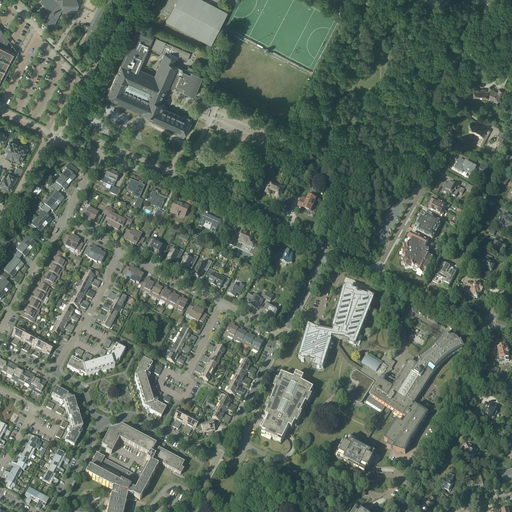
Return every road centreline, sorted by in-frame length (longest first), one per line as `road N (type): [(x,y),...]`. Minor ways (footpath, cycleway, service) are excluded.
road 1 (residential): [(375,272),(432,169),(439,72),(461,57),(511,75)]
road 2 (residential): [(325,251),(98,151)]
road 3 (residential): [(403,511),(463,411),(488,321)]
road 4 (unclassified): [(56,136),(128,0)]
road 5 (tertiary): [(281,336),(216,459)]
road 6 (residential): [(0,329),(62,218)]
road 7 (residential): [(101,420),(138,418),(216,459)]
road 8 (tertiary): [(488,321),(375,272)]
